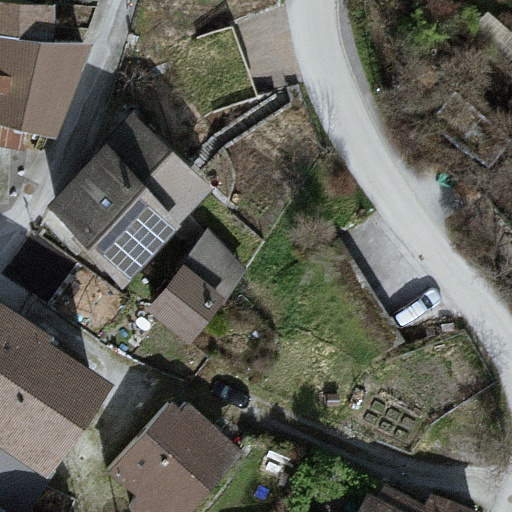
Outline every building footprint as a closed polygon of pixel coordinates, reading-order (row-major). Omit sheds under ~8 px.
[(465,0),(476,11),(487,0),(465,0)] [(58,19),(0,15),(0,131),(51,135),(58,19)] [(134,126),(52,220),(124,282),(206,188),(134,126)] [(209,235),(155,310),(189,338),(241,271),(209,235)] [(47,340),(0,310),(0,511),(20,511),(108,386),(42,348),(47,340)] [(170,409),(117,470),(143,492),(133,507),(142,511),(185,511),(233,453),(188,412),(181,420),(170,409)] [(395,511),(370,500),(363,511),(395,511)]
